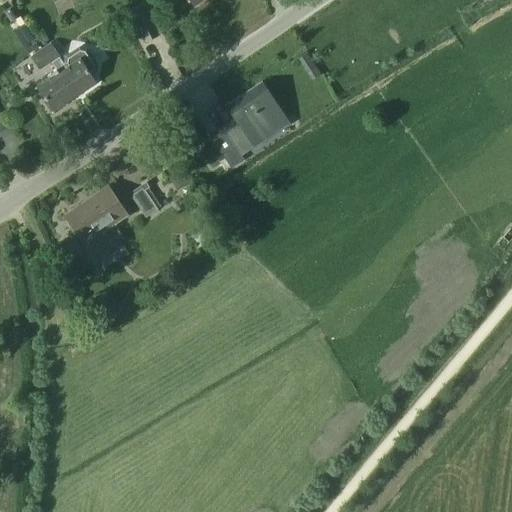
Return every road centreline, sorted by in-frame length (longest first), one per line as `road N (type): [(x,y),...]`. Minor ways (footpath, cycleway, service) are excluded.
road 1 (unclassified): [(0,212),(319,0)]
road 2 (track): [(334,511),(511,297)]
road 3 (track): [(9,206),(44,264),(56,348)]
